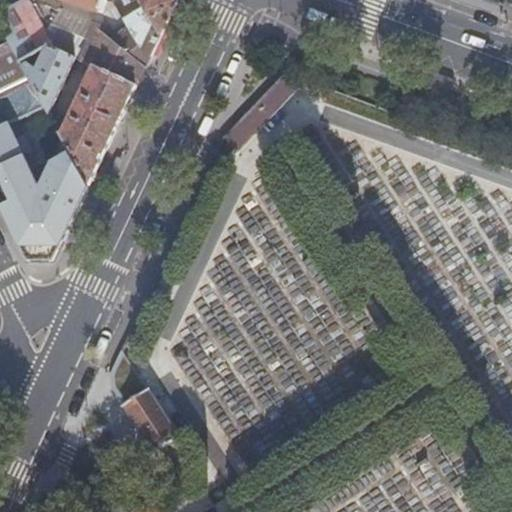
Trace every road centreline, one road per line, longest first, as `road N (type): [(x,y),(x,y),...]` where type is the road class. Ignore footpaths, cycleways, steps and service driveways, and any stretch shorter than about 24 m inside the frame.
road 1 (secondary): [(84,312),(233,0)]
road 2 (secondary): [(338,0),(511,63)]
